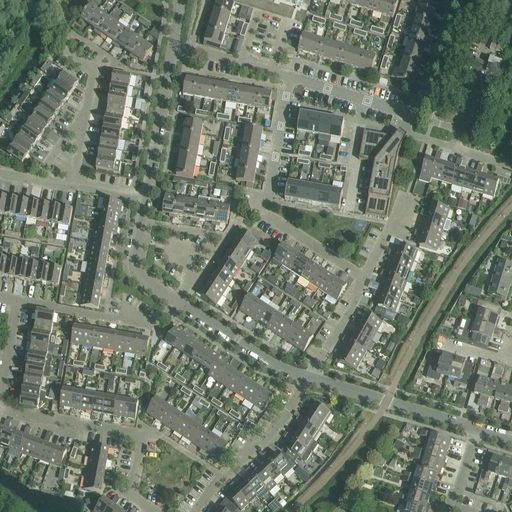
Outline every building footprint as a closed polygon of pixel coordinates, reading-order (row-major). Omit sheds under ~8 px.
[(218,0),(214,11),(231,16),(234,5),(218,0)] [(364,0),(353,0),(352,7),(362,10),(364,0)] [(376,0),(364,0),(362,10),(372,13),(376,0)] [(387,0),(376,0),(372,13),(383,16),(387,0)] [(398,3),(388,0),(387,0),(383,16),(393,19),(398,3)] [(92,4),(91,6),(79,22),(83,25),(84,23),(90,27),(100,13),(102,9),(95,4),(92,4)] [(420,7),(417,18),(433,23),(438,8),(431,6),(430,11),(420,7)] [(214,11),(211,21),(228,26),(231,16),(214,11)] [(100,13),(90,27),(96,31),(95,33),(97,35),(109,19),(100,13)] [(112,15),(109,19),(97,35),(100,37),(102,35),(108,39),(118,25),(121,21),(112,15)] [(433,23),(417,18),(413,28),(430,34),(433,23)] [(121,21),(118,25),(108,39),(114,43),(113,46),(115,47),(127,31),(129,27),(121,21)] [(211,21),(208,31),(224,37),(228,26),(211,21)] [(430,34),(413,28),(410,39),(426,44),(430,34)] [(127,31),(115,47),(118,49),(119,47),(126,52),(135,37),(127,31)] [(208,31),(203,47),(209,48),(211,44),(221,47),(224,37),(208,31)] [(314,39),(303,35),(298,52),(309,55),(314,39)] [(135,37),(126,52),(132,56),(130,58),(133,60),(144,44),(135,37)] [(324,42),(314,39),(309,55),(319,58),(324,42)] [(426,44),(410,39),(407,49),(423,54),(426,44)] [(335,45),(324,42),(319,58),(330,61),(335,45)] [(144,44),(133,60),(136,62),(137,60),(147,67),(151,61),(147,59),(154,50),(144,44)] [(345,48),(335,45),(330,61),(340,65),(345,48)] [(355,51),(345,48),(340,65),(350,68),(355,51)] [(423,54),(407,49),(404,59),(420,65),(423,54)] [(366,55),(355,51),(350,68),(361,71),(366,55)] [(376,58),(366,55),(361,71),(376,76),(378,69),(373,68),(376,58)] [(420,65),(404,59),(400,70),(417,75),(420,65)] [(51,65),(47,63),(43,69),(47,71),(51,65)] [(417,75),(400,70),(397,80),(413,86),(417,75)] [(39,74),(35,81),(39,83),(43,77),(39,74)] [(64,74),(58,84),(72,94),(79,84),(64,74)] [(114,74),(112,85),(129,88),(131,77),(114,74)] [(183,96),(194,98),(197,81),(186,79),(183,96)] [(39,83),(35,81),(30,87),(34,89),(39,83)] [(208,83),(197,81),(194,98),(205,100),(208,83)] [(218,85),(208,83),(205,100),(216,102),(218,85)] [(72,94),(58,84),(52,92),(66,102),(72,94)] [(129,88),(112,85),(110,95),(127,99),(129,88)] [(229,87),(218,85),(216,102),(226,104),(229,87)] [(240,89),(229,87),(226,104),(237,106),(240,89)] [(250,91),(240,89),(237,106),(247,108),(250,91)] [(261,93),(250,91),(247,108),(258,110),(261,93)] [(26,92),(22,98),(26,101),(30,95),(26,92)] [(66,102),(52,92),(45,101),(60,111),(66,102)] [(277,95),(261,93),(258,110),(269,112),(271,101),(276,102),(277,95)] [(127,99),(110,95),(108,106),(125,109),(127,99)] [(22,98),(18,105),(22,107),(26,101),(22,98)] [(60,111),(45,101),(39,110),(53,120),(60,111)] [(125,109),(108,106),(106,117),(123,121),(125,109)] [(14,110),(10,116),(14,119),(18,113),(14,110)] [(53,120),(39,110),(33,119),(47,129),(53,120)] [(308,135),(312,116),(301,114),(297,133),(308,135)] [(9,125),(14,119),(10,116),(5,122),(9,125)] [(319,137),(323,118),(312,116),(308,135),(319,137)] [(123,121),(106,117),(104,127),(122,130),(123,121)] [(187,118),(184,133),(201,136),(203,125),(193,123),(193,119),(187,118)] [(330,138),(333,120),(323,118),(319,137),(318,141),(329,143),(330,138)] [(47,129),(33,119),(27,128),(41,138),(47,129)] [(341,140),(344,122),(333,120),(330,138),(341,140)] [(122,130),(104,127),(102,138),(120,141),(122,130)] [(41,138),(27,128),(20,137),(35,147),(41,138)] [(246,128),(244,139),(261,142),(263,131),(246,128)] [(400,132),(395,138),(364,133),(359,161),(375,164),(366,215),(387,219),(396,166),(397,164),(397,162),(398,160),(398,158),(399,156),(399,154),(400,152),(402,148),(403,146),(404,144),(405,141),(408,138),(400,132)] [(201,136),(184,133),(182,144),(199,147),(201,136)] [(35,147),(20,137),(14,146),(29,156),(35,147)] [(120,141),(102,138),(101,149),(118,152),(120,141)] [(261,142),(244,139),(242,150),(259,153),(261,142)] [(29,156),(14,146),(10,144),(5,151),(8,154),(8,155),(22,165),(29,156)] [(199,147),(182,144),(180,155),(197,158),(199,147)] [(118,152),(101,149),(99,159),(116,163),(118,152)] [(259,153),(242,150),(240,161),(257,164),(259,153)] [(197,158),(180,155),(178,165),(195,168),(197,158)] [(441,159),(436,157),(434,162),(437,162),(431,179),(442,183),(447,166),(439,163),(441,159)] [(116,163),(99,159),(97,170),(114,173),(116,163)] [(426,159),(421,175),(419,182),(430,185),(431,179),(437,162),(434,162),(426,159)] [(257,164),(240,161),(238,171),(255,174),(257,164)] [(460,170),(461,166),(456,164),(455,168),(457,169),(452,186),(462,189),(468,172),(460,170)] [(195,168),(178,165),(176,176),(193,179),(195,168)] [(457,169),(455,168),(447,166),(442,183),(452,186),(457,169)] [(482,172),(477,170),(476,174),(478,175),(473,192),(483,196),(488,178),(481,176),(482,172)] [(255,174),(238,171),(236,182),(247,184),(246,189),(247,189),(253,190),(255,174)] [(478,175),(476,174),(468,172),(462,189),(473,192),(478,175)] [(496,181),(488,178),(483,196),(494,199),(499,182),(501,183),(503,179),(497,177),(496,181)] [(285,201),(296,203),(300,185),(288,183),(285,201)] [(300,185),(296,203),(307,205),(310,187),(300,185)] [(310,187),(307,205),(318,207),(321,189),(310,187)] [(321,189),(318,207),(329,209),(332,191),(321,189)] [(332,191),(329,209),(340,211),(343,193),(332,191)] [(8,199),(0,197),(0,215),(5,216),(8,199)] [(163,214),(170,215),(170,218),(173,218),(177,199),(166,197),(163,214)] [(205,222),(209,205),(209,200),(199,198),(198,203),(194,222),(198,223),(198,220),(205,222)] [(19,201),(8,199),(5,216),(16,218),(19,201)] [(187,201),(177,199),(173,218),(177,219),(177,217),(184,218),(187,201)] [(105,200),(103,211),(121,215),(123,203),(105,200)] [(216,226),(219,207),(220,202),(209,200),(209,205),(205,222),(213,223),(213,226),(216,226)] [(30,203),(19,201),(16,218),(27,220),(30,203)] [(198,203),(187,201),(184,218),(192,219),(191,222),(194,222),(198,203)] [(40,205),(30,203),(27,220),(37,222),(40,205)] [(460,203),(458,209),(465,211),(467,205),(460,203)] [(51,207),(40,205),(37,222),(48,224),(51,207)] [(450,210),(433,205),(430,213),(426,212),(425,217),(429,218),(429,216),(446,221),(450,210)] [(62,209),(51,207),(48,224),(58,226),(62,209)] [(230,209),(219,207),(216,226),(219,227),(220,224),(227,226),(229,217),(230,209)] [(73,211),(62,209),(58,226),(70,228),(73,211)] [(121,215),(103,211),(101,222),(119,225),(121,215)] [(449,233),(452,223),(446,221),(429,216),(429,218),(426,226),(443,231),(449,233)] [(119,225),(101,222),(99,233),(112,235),(112,236),(117,236),(119,225)] [(443,231),(426,226),(424,234),(420,232),(418,238),(422,239),(423,236),(440,242),(443,231)] [(112,235),(99,233),(94,232),(92,243),(110,246),(112,236),(112,235)] [(243,233),(237,242),(252,252),(258,243),(243,233)] [(423,236),(422,239),(420,247),(437,253),(440,242),(423,236)] [(237,242),(231,251),(246,261),(252,252),(237,242)] [(110,246),(92,243),(90,254),(108,257),(110,246)] [(283,245),(275,257),(273,260),(283,266),(292,251),(283,245)] [(401,246),(398,254),(394,253),(392,258),(396,259),(397,257),(414,263),(418,252),(401,246)] [(231,251),(225,260),(240,270),(246,261),(231,251)] [(301,257),(293,252),(292,251),(283,266),(292,272),(301,257)] [(108,257),(90,254),(88,264),(106,268),(108,257)] [(310,263),(301,257),(292,272),(301,278),(310,263)] [(414,263),(397,257),(396,259),(393,267),(410,273),(414,263)] [(8,261),(0,259),(0,276),(5,278),(8,261)] [(30,260),(29,264),(26,282),(37,284),(41,262),(30,260)] [(225,260),(219,269),(234,279),(240,270),(225,260)] [(19,262),(8,261),(5,278),(16,280),(19,262)] [(511,265),(498,261),(488,294),(505,299),(511,277),(511,265)] [(29,264),(19,262),(16,280),(26,282),(29,264)] [(51,264),(41,262),(37,284),(48,285),(51,268),(51,264)] [(310,284),(320,269),(310,263),(301,278),(299,282),(308,287),(310,284)] [(106,268),(88,264),(86,275),(104,278),(106,268)] [(410,273),(393,267),(391,275),(387,273),(385,278),(389,280),(390,277),(406,283),(410,273)] [(62,270),(51,268),(48,285),(59,287),(62,270)] [(219,269),(213,279),(228,288),(234,279),(219,269)] [(328,275),(320,269),(310,284),(319,290),(328,275)] [(104,278),(86,275),(84,286),(102,289),(104,278)] [(338,281),(329,275),(328,275),(319,290),(328,296),(338,281)] [(390,277),(389,280),(386,287),(403,294),(406,283),(390,277)] [(213,279),(207,288),(222,297),(228,288),(213,279)] [(347,287),(338,281),(328,296),(337,302),(347,287)] [(102,289),(84,286),(83,296),(100,299),(102,289)] [(403,294),(386,287),(383,295),(379,293),(378,298),(381,300),(382,297),(399,303),(403,294)] [(201,297),(216,307),(222,297),(207,288),(201,297)] [(100,299),(83,296),(81,307),(98,310),(100,299)] [(249,296),(240,311),(249,317),(259,302),(249,296)] [(382,297),(381,300),(378,308),(395,314),(399,303),(382,297)] [(259,302),(249,317),(258,323),(268,308),(259,302)] [(475,302),(471,314),(478,316),(475,323),(495,329),(498,318),(497,317),(495,316),(496,314),(490,312),(491,306),(475,302)] [(268,308),(258,323),(267,329),(277,314),(268,308)] [(38,311),(36,322),(53,325),(55,314),(38,311)] [(277,314),(267,329),(276,335),(286,320),(277,314)] [(367,315),(363,323),(359,320),(356,325),(360,327),(361,325),(377,333),(383,324),(382,323),(367,315)] [(403,317),(399,323),(406,327),(409,321),(403,317)] [(286,320),(276,335),(285,341),(295,326),(286,320)] [(469,321),(463,341),(479,346),(485,348),(487,342),(488,340),(490,341),(491,341),(495,329),(475,323),(469,321)] [(53,325),(36,322),(34,333),(51,336),(53,325)] [(361,325),(360,327),(356,334),(372,343),(377,333),(361,325)] [(295,326),(285,341),(294,347),(304,332),(295,326)] [(71,345),(82,347),(85,329),(74,327),(71,345)] [(166,343),(175,349),(185,334),(175,328),(166,343)] [(96,331),(85,329),(82,347),(93,348),(96,331)] [(107,333),(96,331),(93,348),(104,350),(107,333)] [(304,332),(294,347),(304,353),(314,338),(304,332)] [(51,336),(34,333),(32,343),(49,347),(55,348),(57,337),(51,336)] [(117,335),(107,333),(104,350),(114,352),(117,335)] [(194,340),(185,334),(175,349),(184,355),(194,340)] [(372,343),(356,334),(352,341),(349,339),(346,344),(350,346),(351,344),(367,352),(372,343)] [(128,337),(117,335),(114,352),(125,354),(128,337)] [(139,338),(128,337),(125,354),(135,356),(139,338)] [(150,341),(139,338),(135,356),(147,358),(150,341)] [(203,346),(194,340),(184,355),(193,361),(203,346)] [(49,347),(32,343),(30,354),(47,357),(49,347)] [(351,344),(350,346),(346,353),(361,362),(367,352),(351,344)] [(212,352),(203,346),(193,361),(202,367),(212,352)] [(221,358),(212,352),(202,367),(211,373),(218,362),(219,362),(221,358)] [(361,362),(346,353),(342,360),(338,358),(335,363),(339,365),(340,363),(356,372),(361,362)] [(47,357),(30,354),(28,365),(45,368),(50,369),(52,358),(47,357)] [(454,359),(442,355),(441,359),(439,358),(437,364),(431,362),(427,379),(439,383),(441,376),(448,378),(454,359)] [(466,362),(454,359),(448,378),(455,380),(454,387),(466,391),(471,374),(465,372),(467,367),(465,366),(466,362)] [(381,361),(377,368),(382,371),(386,364),(381,361)] [(228,368),(219,362),(218,362),(211,373),(208,377),(218,383),(228,368)] [(45,368),(28,365),(26,376),(43,379),(45,368)] [(237,374),(228,368),(218,383),(227,389),(237,374)] [(375,371),(372,377),(377,380),(381,374),(375,371)] [(246,380),(237,374),(227,389),(236,395),(246,380)] [(43,379),(26,376),(24,386),(41,389),(43,379)] [(482,408),(490,381),(479,378),(474,395),(481,397),(480,401),(479,401),(477,406),(482,408)] [(255,386),(246,380),(236,395),(245,401),(255,386)] [(500,385),(490,381),(482,408),(487,409),(489,404),(488,404),(489,399),(495,401),(500,385)] [(511,388),(500,385),(495,401),(501,403),(500,407),(498,412),(503,414),(511,388)] [(41,389),(24,386),(22,397),(40,400),(41,389)] [(264,392),(255,386),(245,401),(254,407),(264,392)] [(511,388),(503,414),(508,415),(509,410),(510,406),(511,406),(511,388)] [(60,407),(71,409),(74,392),(63,390),(60,407)] [(85,393),(74,392),(71,409),(82,411),(85,393)] [(273,398),(264,392),(254,407),(264,413),(273,398)] [(96,395),(85,393),(82,411),(92,413),(96,395)] [(106,397),(96,395),(92,413),(103,415),(106,397)] [(40,400),(22,397),(20,408),(38,411),(40,400)] [(117,399),(106,397),(103,415),(114,417),(117,399)] [(127,401),(117,399),(114,417),(124,419),(127,401)] [(156,399),(153,404),(152,405),(146,414),(156,420),(166,405),(156,399)] [(139,403),(127,401),(124,419),(135,421),(139,403)] [(332,414),(317,405),(318,403),(314,401),(311,405),(315,407),(310,414),(325,424),(332,414)] [(166,405),(156,420),(165,426),(175,411),(166,405)] [(175,411),(165,426),(174,432),(184,417),(175,411)] [(325,424),(310,414),(306,421),(303,419),(300,423),(303,426),(304,423),(319,433),(325,424)] [(184,417),(174,432),(183,438),(193,423),(184,417)] [(193,423),(183,438),(192,444),(201,429),(193,423)] [(303,426),(299,432),(314,442),(319,433),(304,423),(303,426)] [(10,427),(5,425),(3,429),(6,430),(0,444),(0,446),(9,450),(16,433),(8,431),(10,427)] [(201,429),(192,444),(201,450),(211,435),(201,429)] [(30,434),(25,432),(23,436),(26,437),(20,454),(30,458),(36,441),(28,438),(30,434)] [(318,445),(314,442),(299,432),(293,441),(308,451),(311,454),(313,453),(318,446),(318,445)] [(430,440),(428,447),(447,453),(451,441),(421,432),(419,436),(430,440)] [(23,436),(16,433),(9,450),(20,454),(26,437),(23,436)] [(211,435),(201,450),(210,456),(220,441),(211,435)] [(49,446),(50,442),(45,440),(44,444),(46,445),(40,462),(50,465),(56,449),(49,446)] [(46,445),(44,444),(36,441),(30,458),(40,462),(46,445)] [(220,441),(210,456),(219,462),(229,447),(220,441)] [(311,454),(308,451),(293,441),(287,451),(301,461),(304,463),(307,462),(311,455),(311,454)] [(64,451),(56,449),(50,465),(61,469),(67,453),(69,453),(70,449),(65,447),(64,451)] [(92,447),(90,458),(107,461),(109,450),(92,447)] [(447,453),(428,447),(426,454),(415,451),(414,455),(444,464),(447,453)] [(277,454),(271,460),(268,457),(264,461),(267,464),(269,462),(281,475),(290,467),(277,454)] [(444,464),(414,455),(412,459),(423,463),(421,470),(437,475),(440,476),(444,464)] [(107,461),(90,458),(88,469),(105,472),(107,461)] [(493,458),(488,474),(491,475),(498,478),(503,461),(493,458)] [(511,467),(511,463),(503,461),(498,478),(506,480),(508,481),(511,467)] [(267,464),(261,469),(273,482),(281,475),(269,462),(267,464)] [(105,472),(88,469),(86,479),(103,483),(105,472)] [(273,482),(261,469),(255,475),(252,472),(249,476),(251,479),(253,477),(265,490),(273,482)] [(437,475),(421,470),(418,469),(415,477),(404,473),(403,477),(433,487),(437,475)] [(305,483),(310,478),(302,471),(298,476),(305,483)] [(253,477),(251,479),(245,484),(257,497),(265,490),(253,477)] [(433,487),(403,477),(402,482),(412,485),(410,492),(430,498),(433,487)] [(103,483),(86,479),(84,490),(101,494),(103,483)] [(257,497),(245,484),(239,490),(237,487),(233,490),(235,493),(237,491),(250,505),(257,497)] [(240,511),(241,511),(250,505),(237,491),(235,493),(229,499),(240,511)] [(430,498),(410,492),(408,499),(397,496),(396,500),(426,510),(430,498)] [(94,511),(108,511),(113,506),(111,504),(104,499),(94,511)] [(425,511),(426,510),(396,500),(395,505),(405,508),(404,511),(425,511)] [(113,506),(108,511),(121,511),(122,511),(115,507),(118,504),(113,501),(111,504),(113,506)] [(276,501),(268,508),(271,511),(275,511),(281,507),(280,507),(276,501)]
